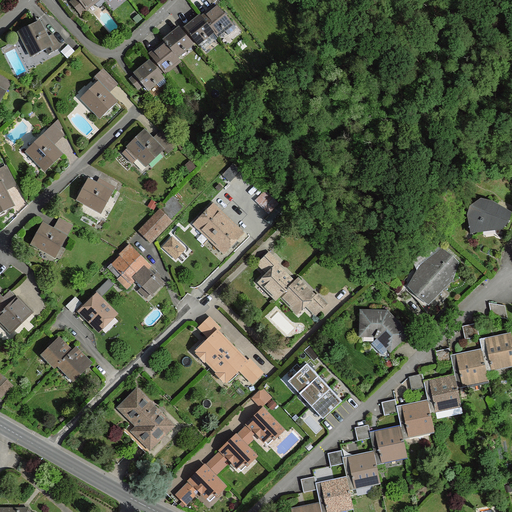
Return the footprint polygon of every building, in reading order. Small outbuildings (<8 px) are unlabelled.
[(81,0),(91,12),(105,0),(107,0),(108,1),(110,0),(81,0)] [(237,24),(222,8),(208,20),(204,15),(188,28),(204,46),(219,33),(222,37),(237,24)] [(45,20),(22,31),(33,57),(56,46),(45,20)] [(169,42),(154,55),(170,73),(186,60),(183,57),(198,44),(182,26),(167,39),(169,42)] [(169,79),(154,61),(138,74),(152,92),(169,79)] [(85,96),(100,82),(95,77),(80,91),(85,96)] [(102,82),(83,99),(102,120),(121,103),(102,82)] [(147,132),(129,149),(148,170),(166,153),(147,132)] [(47,135),(28,152),(47,172),(66,155),(47,135)] [(225,173),(232,180),(242,170),(235,163),(225,173)] [(91,178),(79,200),(103,214),(116,192),(91,178)] [(4,183),(0,185),(0,216),(16,209),(4,183)] [(267,188),(257,199),(271,212),(281,202),(267,188)] [(464,215),(468,234),(500,231),(509,213),(477,200),(464,215)] [(216,204),(196,225),(225,255),(246,235),(216,204)] [(161,210),(139,231),(152,244),(174,223),(161,210)] [(46,223),(33,245),(57,259),(70,237),(46,223)] [(176,236),(165,245),(177,259),(188,249),(176,236)] [(154,297),(166,285),(150,269),(152,267),(132,247),(112,267),(132,287),(138,282),(154,297)] [(418,265),(406,287),(427,307),(450,282),(458,261),(441,248),(418,265)] [(280,265),(267,253),(254,266),(262,275),(253,284),(273,304),(278,300),(293,316),(305,304),(315,314),(323,306),(296,279),(293,282),(278,267),(280,265)] [(0,318),(12,330),(30,313),(11,293),(4,300),(0,296),(0,318)] [(117,315),(98,297),(80,314),(99,333),(117,315)] [(358,310),(357,338),(374,339),(389,352),(408,335),(386,311),(358,310)] [(246,362),(216,332),(219,329),(208,318),(197,329),(205,338),(191,352),(225,386),(237,374),(250,387),(263,374),(248,359),(246,362)] [(511,341),(510,334),(482,339),(489,372),(511,367),(511,341)] [(77,384),(96,366),(77,346),(73,350),(62,338),(43,356),(58,371),(61,368),(77,384)] [(480,351),(451,356),(458,389),(486,384),(480,351)] [(333,396),(305,367),(289,383),(305,399),(302,402),(314,414),(333,396)] [(412,375),(412,386),(424,385),(423,374),(412,375)] [(453,376),(424,381),(432,415),(460,409),(453,376)] [(264,386),(254,397),(264,406),(274,395),(264,386)] [(129,434),(147,452),(173,427),(136,389),(115,410),(134,429),(129,434)] [(427,400),(398,406),(405,439),(433,434),(427,400)] [(265,447),(281,432),(260,411),(173,494),(185,506),(197,495),(207,504),(224,488),(214,478),(229,464),(237,473),(254,456),(246,447),(256,437),(265,447)] [(400,426),(371,432),(379,465),(407,459),(400,426)] [(373,452),(344,457),(352,490),(380,485),(373,452)] [(345,478),(316,483),(322,511),(345,511),(352,511),(345,478)]
